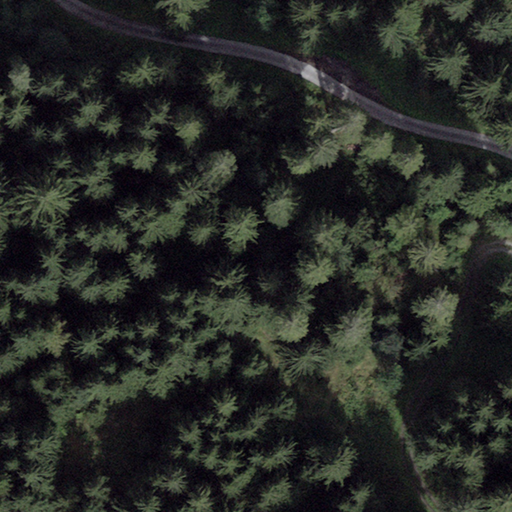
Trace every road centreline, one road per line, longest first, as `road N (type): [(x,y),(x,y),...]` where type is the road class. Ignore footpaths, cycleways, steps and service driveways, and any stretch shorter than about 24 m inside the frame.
road 1 (track): [(63,0),(126,26),(279,61),(423,128),(511,152)]
road 2 (track): [(454,511),(421,479),(420,436),(456,358),(470,272),(489,248),(511,249)]
